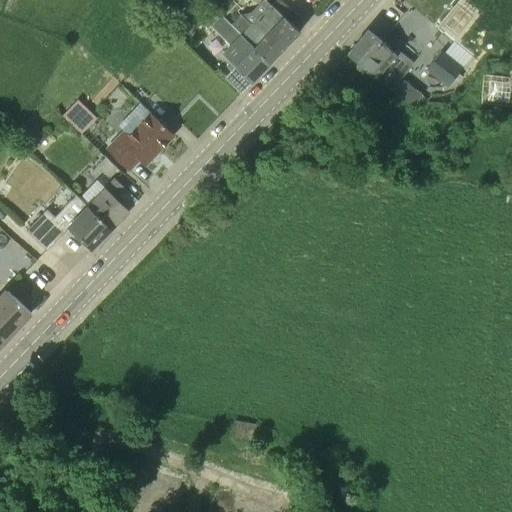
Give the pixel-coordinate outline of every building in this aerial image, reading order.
[(237,34),(269,64),(299,33),(282,17),(269,5),(264,0),(246,19),(241,14),(232,24),(222,14),(219,17),(237,34)] [(251,84),(269,64),(237,34),(219,17),(211,25),(212,26),(200,38),(207,44),(217,34),(229,46),(221,54),(234,68),(224,78),(240,94),(250,83),(251,84)] [(395,53),(381,44),(382,42),(367,30),(344,56),(411,108),(421,95),(401,78),(413,63),(397,51),(395,53)] [(446,89),(463,69),(441,51),(424,71),(446,89)] [(81,134),(97,118),(78,99),(62,115),(81,134)] [(144,166),(173,136),(148,113),(126,136),(122,132),(105,149),(127,171),(138,160),(144,166)] [(47,135),(34,123),(20,138),(33,150),(47,135)] [(85,205),(110,230),(128,211),(127,211),(136,201),(123,189),(113,179),(104,188),(103,187),(85,205)] [(110,230),(85,205),(75,195),(55,216),(48,209),(44,213),(64,232),(69,227),(92,249),(110,230)] [(46,251),(64,232),(44,213),(26,232),(46,251)] [(0,344),(30,314),(4,290),(0,294),(0,344)] [(73,484),(77,470),(56,464),(51,480),(61,483),(62,480),(73,484)]
